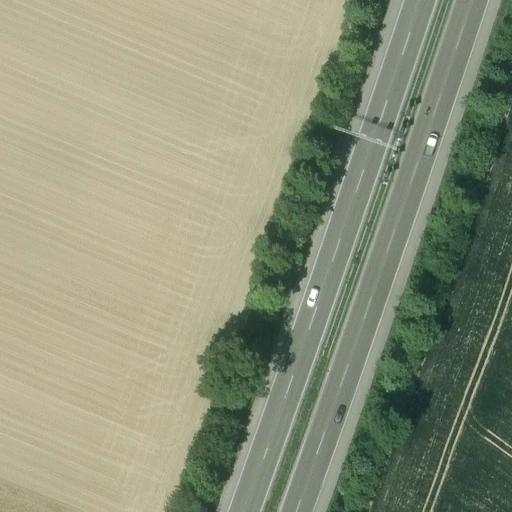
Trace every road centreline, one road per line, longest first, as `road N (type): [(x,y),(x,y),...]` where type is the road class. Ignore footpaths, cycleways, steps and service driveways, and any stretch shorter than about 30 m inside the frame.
road 1 (motorway): [(292,511),(472,0)]
road 2 (motorway): [(415,0),(243,511)]
